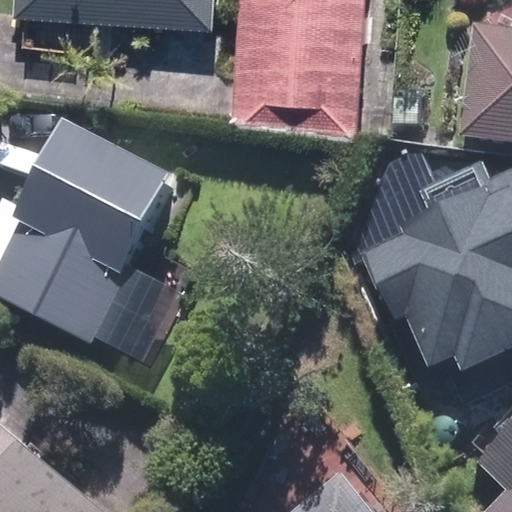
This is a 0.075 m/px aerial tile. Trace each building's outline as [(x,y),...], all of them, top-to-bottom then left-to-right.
[(30,0),(29,14),(228,28),(229,0),(30,0)] [(243,0),(233,123),(354,133),(365,0),(243,0)] [(469,141),(511,147),(511,30),(484,28),(469,141)] [(425,129),(426,97),(401,96),(400,129),(425,129)] [(177,186),(68,135),(27,220),(9,212),(0,230),(0,308),(96,354),(177,186)] [(406,234),(363,252),(392,319),(409,312),(430,362),(453,353),(459,368),(511,345),(511,173),(400,221),(406,234)] [(87,511),(0,438),(0,511),(87,511)] [(511,511),(511,445),(490,469),(511,488),(511,507),(507,511),(511,511)] [(315,511),(381,511),(354,480),(315,511)]
